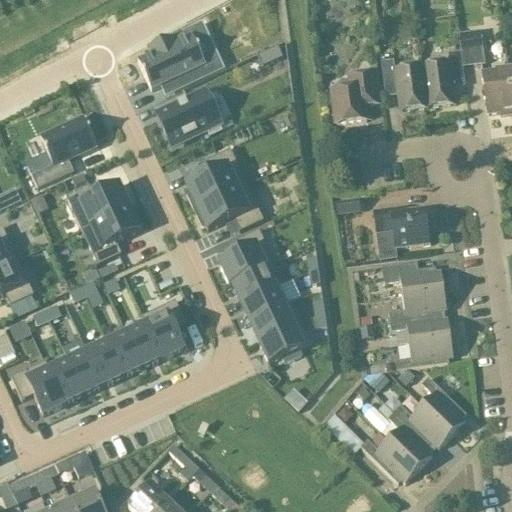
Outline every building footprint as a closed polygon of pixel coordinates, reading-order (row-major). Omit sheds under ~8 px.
[(151,59),(139,65),(152,94),(169,87),(174,97),(210,80),(196,50),(210,43),(202,27),(148,52),(151,59)] [(482,34),(459,37),(461,55),(463,70),(486,67),(482,34)] [(450,66),(423,69),(428,111),(456,107),(453,82),(465,80),(463,70),(461,55),(449,56),(450,66)] [(275,60),(261,67),(266,78),(280,71),(275,60)] [(394,63),(382,65),(385,91),(397,89),(400,115),(428,111),(423,69),(395,73),(394,63)] [(489,117),(501,116),(501,119),(511,116),(511,95),(509,73),(483,77),(489,117)] [(375,75),(350,78),(352,91),(332,94),(337,128),(367,124),(365,109),(379,107),(375,75)] [(205,101),(160,122),(173,151),(206,135),(209,141),(221,135),(205,101)] [(54,168),(31,179),(37,192),(73,175),(68,164),(97,150),(82,119),(40,139),(54,168)] [(212,177),(189,188),(199,210),(246,188),(230,153),(206,164),(212,177)] [(246,188),(199,210),(210,233),(233,222),(239,235),(263,224),(246,188)] [(89,189),(66,200),(82,235),(129,213),(118,190),(95,201),(89,189)] [(14,190),(0,196),(0,212),(20,203),(14,190)] [(358,203),(336,207),(338,219),(360,215),(358,203)] [(396,252),(430,247),(425,214),(400,217),(399,211),(372,215),(375,236),(394,234),(396,252)] [(129,213),(82,235),(98,269),(121,258),(116,246),(139,235),(129,213)] [(0,272),(5,271),(18,264),(2,230),(0,230),(0,272)] [(240,255),(220,265),(231,288),(234,287),(274,268),(259,234),(235,245),(240,255)] [(317,262),(307,263),(309,276),(319,274),(317,262)] [(5,271),(0,272),(0,299),(5,298),(10,309),(34,298),(18,264),(5,271)] [(389,317),(390,327),(443,321),(442,315),(447,315),(442,276),(437,277),(436,271),(419,274),(418,265),(383,270),(384,279),(385,289),(401,286),(405,315),(389,317)] [(116,268),(98,276),(101,283),(119,274),(116,268)] [(274,268),(234,287),(243,306),(279,289),(284,287),(274,268)] [(319,274),(309,276),(311,289),(321,287),(319,274)] [(116,283),(104,288),(108,297),(120,292),(116,283)] [(94,287),(82,292),(85,300),(97,295),(94,287)] [(279,289),(243,306),(252,324),(288,307),(279,289)] [(82,292),(70,298),(74,306),(85,300),(82,292)] [(176,305),(144,320),(148,329),(147,330),(162,362),(162,363),(184,353),(175,333),(187,328),(176,305)] [(323,305),(313,306),(315,319),(325,318),(323,305)] [(288,307),(252,324),(260,343),(301,325),(292,306),(288,308),(288,307)] [(56,310),(45,315),(48,324),(60,318),(56,310)] [(45,315),(33,321),(36,329),(48,324),(45,315)] [(325,318),(315,319),(317,332),(327,331),(325,318)] [(449,363),(453,362),(448,324),(443,324),(443,321),(390,327),(392,336),(408,334),(412,363),(396,365),(397,375),(449,368),(449,363)] [(260,343),(260,344),(270,367),(283,361),(286,367),(302,359),(299,353),(312,348),(301,325),(260,343)] [(147,330),(127,339),(143,371),(162,362),(147,330)] [(127,339),(108,348),(123,380),(143,371),(127,339)] [(108,348),(88,357),(103,390),(123,380),(108,348)] [(88,357),(69,366),(84,399),(103,390),(88,357)] [(69,366),(49,375),(64,408),(65,407),(84,399),(69,366)] [(44,367),(11,382),(22,404),(34,399),(43,419),(65,408),(65,407),(64,408),(49,375),(48,376),(44,367)] [(369,390),(376,396),(389,383),(383,376),(369,390)] [(402,410),(394,418),(432,454),(436,451),(439,454),(466,426),(463,423),(466,419),(429,382),(422,389),(433,401),(413,421),(402,410)] [(299,415),(300,414),(309,405),(308,404),(301,398),(292,408),(299,415)] [(432,454),(394,418),(388,424),(400,435),(379,455),(368,444),(361,451),(398,489),(402,485),(405,488),(432,461),(429,457),(432,454)] [(324,429),(336,440),(346,430),(334,419),(324,429)] [(174,449),(167,456),(173,463),(183,472),(177,477),(186,485),(191,480),(198,472),(180,455),(174,449)] [(78,458),(54,469),(59,478),(74,471),(79,482),(94,475),(85,455),(78,458)] [(54,469),(32,479),(36,488),(59,478),(54,469)] [(191,480),(210,497),(217,489),(198,472),(191,480)] [(16,497),(36,488),(32,479),(12,488),(16,497)] [(128,511),(161,511),(167,505),(149,488),(128,511)] [(210,497),(226,511),(229,511),(235,507),(217,489),(210,497)] [(102,511),(94,495),(71,505),(74,511),(102,511)]
